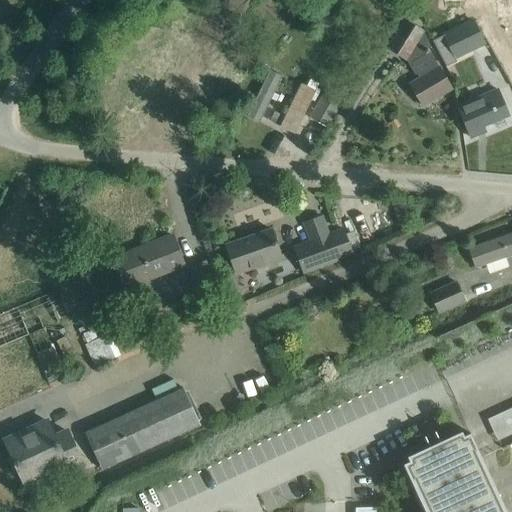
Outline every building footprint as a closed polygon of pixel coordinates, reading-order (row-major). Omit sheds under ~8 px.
[(406,20),(399,32),(388,49),(406,59),(415,74),(417,74),(419,77),(410,83),(411,85),(422,104),(451,88),(431,50),(433,49),(424,32),(406,20)] [(472,21),(442,36),(454,62),(485,47),(472,21)] [(261,122),(269,104),(270,103),(275,105),(279,97),(273,94),(281,76),(269,70),(248,116),(261,122)] [(301,81),(278,126),(292,133),(315,89),(301,81)] [(485,132),(483,126),(508,115),(498,89),(456,105),(470,138),(485,132)] [(344,100),(327,90),(310,118),(327,128),(344,100)] [(303,224),(310,242),(295,248),(304,272),(353,254),(344,230),(332,234),(325,216),(303,224)] [(236,274),(281,258),(271,230),(226,246),(236,274)] [(511,233),(469,249),(475,268),(511,254),(511,233)] [(151,295),(145,280),(184,265),(172,236),(141,249),(131,253),(130,253),(114,259),(125,288),(128,287),(133,302),(151,295)] [(198,287),(189,290),(194,303),(218,294),(206,262),(191,268),(198,287)] [(226,296),(238,291),(233,274),(220,278),(226,296)] [(465,303),(456,283),(430,294),(439,314),(465,303)] [(0,343),(42,328),(38,316),(53,310),(47,295),(0,313),(0,343)] [(118,338),(123,348),(139,340),(135,330),(118,338)] [(121,356),(111,334),(85,345),(94,367),(121,356)] [(200,427),(183,389),(85,433),(102,472),(200,427)] [(511,406),(487,416),(496,441),(511,434),(511,406)] [(31,429),(33,434),(8,446),(27,487),(81,462),(67,432),(54,437),(47,421),(31,429)] [(503,511),(478,455),(480,454),(470,434),(464,437),(462,432),(443,440),(446,445),(439,448),(441,452),(436,454),(434,450),(432,451),(430,447),(407,457),(409,462),(403,465),(413,485),(415,484),(427,511),(503,511)]
